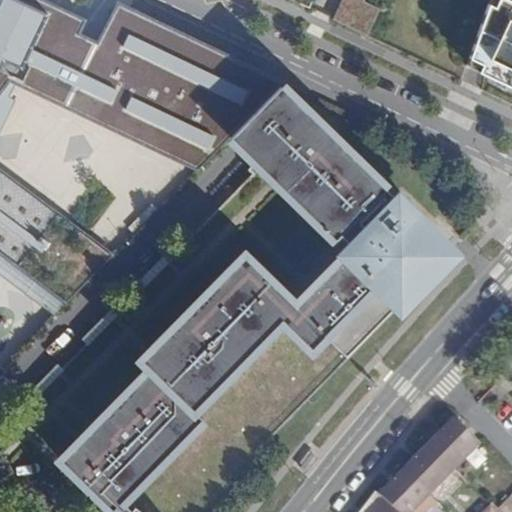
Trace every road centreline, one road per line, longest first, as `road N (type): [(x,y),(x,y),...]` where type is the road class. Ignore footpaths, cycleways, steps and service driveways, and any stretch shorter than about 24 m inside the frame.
road 1 (residential): [(511,160),(175,0)]
road 2 (tertiary): [(302,511),(511,272)]
